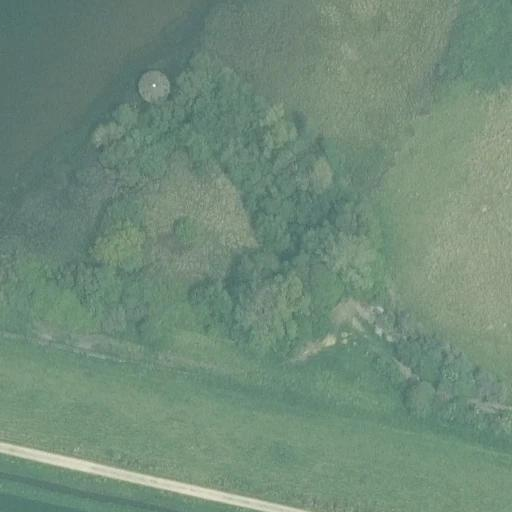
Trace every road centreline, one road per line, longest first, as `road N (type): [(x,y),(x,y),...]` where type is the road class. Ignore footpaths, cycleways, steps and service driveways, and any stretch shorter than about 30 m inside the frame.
road 1 (track): [(511,437),(414,415),(396,382),(0,296)]
road 2 (track): [(303,511),(0,445)]
